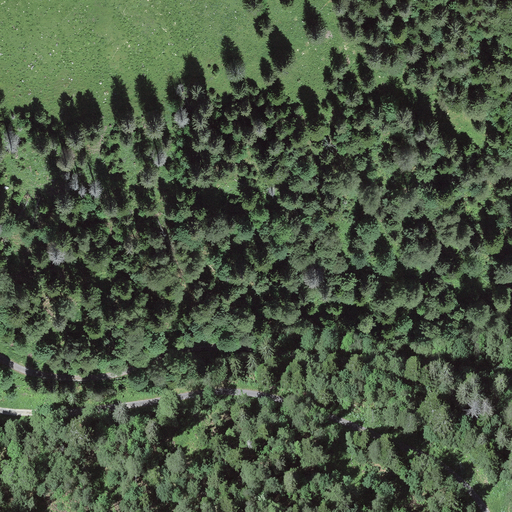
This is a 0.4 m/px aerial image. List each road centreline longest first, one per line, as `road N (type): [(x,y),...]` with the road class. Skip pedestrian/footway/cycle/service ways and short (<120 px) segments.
road 1 (track): [(511,377),(239,347),(185,348),(126,372),(80,378),(33,372),(0,356)]
road 2 (track): [(0,410),(59,414),(248,393),(406,447),(446,470),(485,511)]
